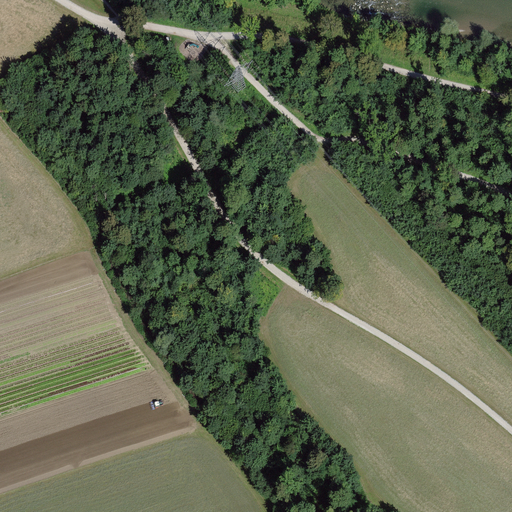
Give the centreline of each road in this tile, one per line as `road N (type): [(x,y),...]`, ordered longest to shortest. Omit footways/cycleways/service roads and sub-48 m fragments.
road 1 (track): [(115,25),(242,241),(305,291),(434,368),(511,430)]
road 2 (unknown): [(211,35),(312,136),(368,142),(511,195)]
road 3 (track): [(511,98),(301,42),(211,35)]
